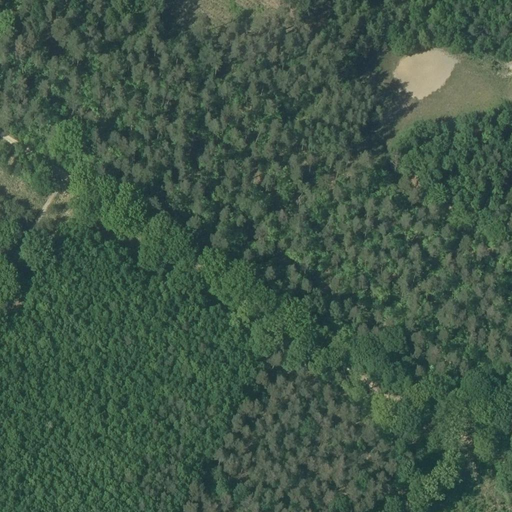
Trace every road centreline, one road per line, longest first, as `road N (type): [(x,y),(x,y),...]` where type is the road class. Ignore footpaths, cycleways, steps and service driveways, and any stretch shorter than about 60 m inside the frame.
road 1 (track): [(511,464),(0,136)]
road 2 (track): [(413,511),(458,435),(511,399)]
road 3 (track): [(62,176),(0,279)]
